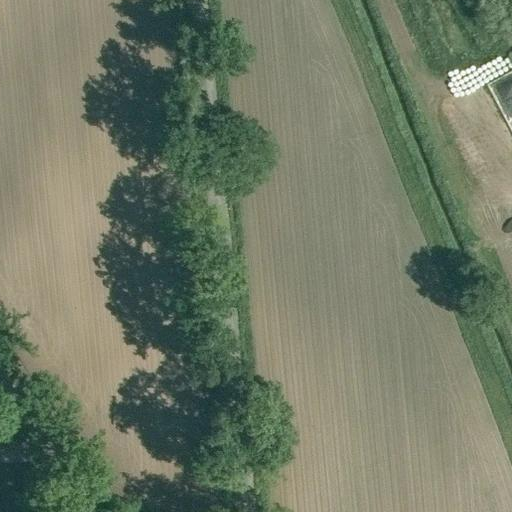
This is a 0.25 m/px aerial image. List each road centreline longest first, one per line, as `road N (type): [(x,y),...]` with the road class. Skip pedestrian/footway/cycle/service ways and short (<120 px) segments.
road 1 (unclassified): [(249,511),(199,0)]
road 2 (unclassified): [(99,511),(0,369)]
